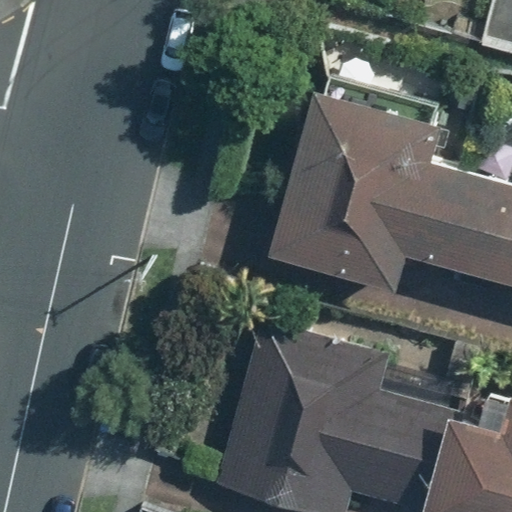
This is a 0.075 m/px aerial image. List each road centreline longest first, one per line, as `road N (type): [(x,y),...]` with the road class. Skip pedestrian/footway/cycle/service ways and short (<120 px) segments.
road 1 (tertiary): [(87,122),(6,511)]
road 2 (tertiary): [(117,0),(87,122)]
